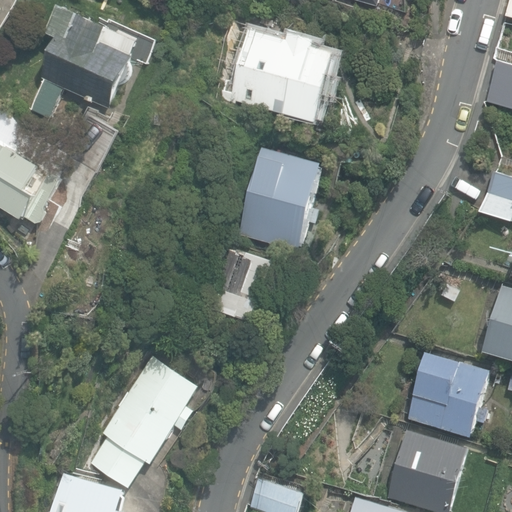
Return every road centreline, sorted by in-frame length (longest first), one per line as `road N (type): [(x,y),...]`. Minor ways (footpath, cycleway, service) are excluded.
road 1 (residential): [(217,511),(249,432),(422,181),(478,0)]
road 2 (residential): [(0,500),(14,323),(0,267)]
